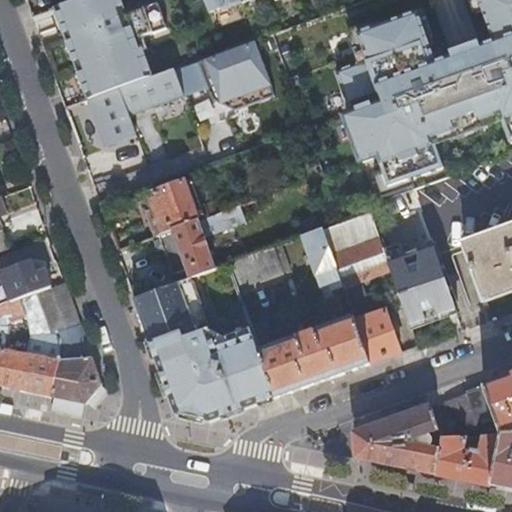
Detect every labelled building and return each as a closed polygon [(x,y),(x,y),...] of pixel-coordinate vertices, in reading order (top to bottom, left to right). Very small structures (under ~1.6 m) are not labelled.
[(76,0),(69,3),(57,7),(64,25),(67,35),(91,101),(121,89),(154,78),(144,50),(148,48),(144,37),(168,28),(159,3),(127,14),(124,4),(122,0),(76,0)] [(205,0),(210,11),(221,7),(222,10),(244,2),(249,0),(205,0)] [(511,0),(479,0),(495,42),(482,47),(480,42),(478,43),(480,48),(455,57),(453,52),(451,53),(453,57),(437,63),(419,14),(359,36),(368,61),(337,73),(352,113),(346,115),(364,163),(378,157),(390,188),(444,168),(434,139),(501,115),(511,144),(511,143),(511,0)] [(256,41),(199,61),(214,100),(237,111),(276,97),(256,41)] [(121,89),(132,117),(186,98),(176,70),(154,78),(121,89)] [(132,117),(121,89),(91,101),(108,149),(139,137),(132,117)] [(158,235),(229,209),(225,196),(195,207),(185,181),(144,196),(145,201),(140,202),(144,213),(150,215),(158,235)] [(0,250),(9,248),(0,223),(0,214),(6,213),(1,197),(0,197),(0,250)] [(341,222),(358,216),(353,202),(336,208),(341,222)] [(246,222),(240,205),(229,209),(158,235),(172,275),(186,270),(189,277),(202,272),(215,267),(205,236),(246,222)] [(390,269),(383,249),(379,237),(369,212),(358,216),(341,222),(322,229),(331,254),(343,286),(390,269)] [(511,226),(466,243),(487,302),(511,292),(511,226)] [(330,290),(343,286),(331,254),(322,229),(301,237),(319,289),(328,286),(330,290)] [(458,311),(435,247),(405,258),(400,243),(383,249),(390,269),(412,328),(458,311)] [(288,269),(279,244),(275,246),(284,270),(288,269)] [(228,263),(236,287),(284,270),(275,246),(228,263)] [(19,297),(50,286),(44,269),(35,272),(31,260),(0,271),(11,300),(19,297)] [(216,267),(215,267),(202,272),(226,336),(251,327),(236,287),(228,263),(216,267)] [(210,422),(276,398),(259,351),(253,334),(226,344),(223,336),(207,343),(202,330),(208,328),(189,277),(134,297),(176,414),(210,422)] [(64,280),(50,286),(19,297),(25,315),(31,335),(50,328),(62,338),(84,335),(64,280)] [(25,315),(19,297),(11,300),(0,304),(0,321),(25,315)] [(371,364),(402,353),(387,311),(356,322),(371,364)] [(276,398),(371,364),(356,322),(354,316),(259,351),(276,398)] [(226,344),(253,334),(251,327),(226,336),(223,336),(226,344)] [(50,328),(31,335),(27,354),(20,390),(52,396),(62,338),(50,328)] [(207,343),(223,336),(208,328),(202,330),(207,343)] [(101,384),(84,335),(62,338),(52,396),(86,403),(94,393),(101,384)] [(14,351),(0,348),(0,385),(20,390),(27,354),(22,353),(23,348),(15,346),(14,351)] [(511,376),(486,386),(496,415),(503,436),(511,435),(511,376)] [(496,415),(486,386),(446,401),(456,429),(478,421),(478,422),(496,415)] [(456,429),(446,401),(431,406),(440,431),(441,434),(456,429)] [(440,431),(431,406),(355,433),(357,459),(436,475),(441,449),(429,447),(430,446),(431,446),(432,445),(432,444),(433,443),(433,442),(434,441),(434,440),(433,439),(433,438),(432,437),(432,436),(431,435),(430,435),(428,434),(440,431)] [(511,435),(503,436),(494,486),(511,489),(511,435)] [(494,486),(503,436),(484,437),(482,451),(472,450),(472,454),(464,452),(467,438),(443,440),(441,449),(436,475),(494,486)]
